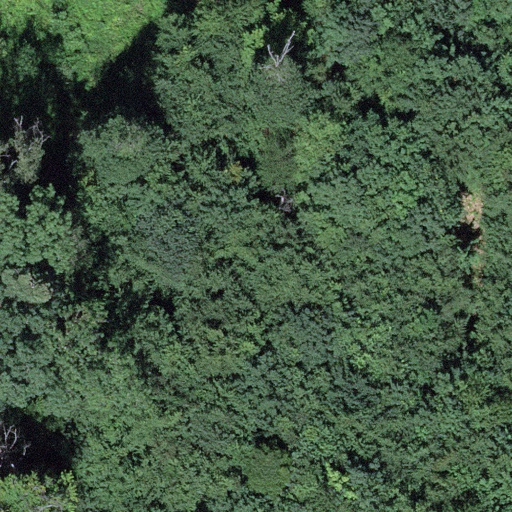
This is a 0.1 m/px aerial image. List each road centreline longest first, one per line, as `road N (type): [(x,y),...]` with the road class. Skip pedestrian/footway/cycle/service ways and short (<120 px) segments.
road 1 (track): [(511,59),(495,117),(495,351),(511,423)]
road 2 (track): [(495,351),(446,399),(405,511)]
